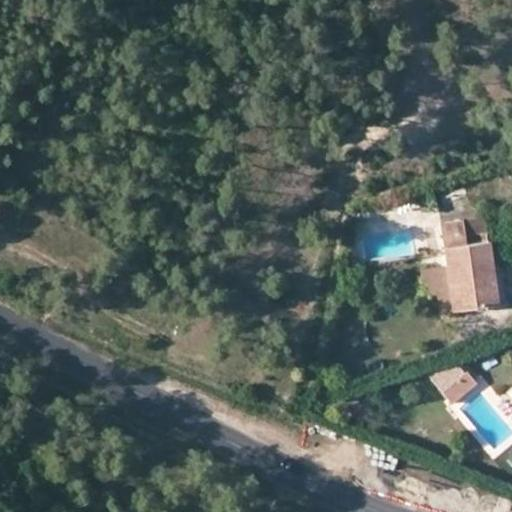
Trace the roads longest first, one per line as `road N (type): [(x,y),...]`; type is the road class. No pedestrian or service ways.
road 1 (tertiary): [(0,320),(225,440)]
road 2 (tertiary): [(378,511),(225,440)]
